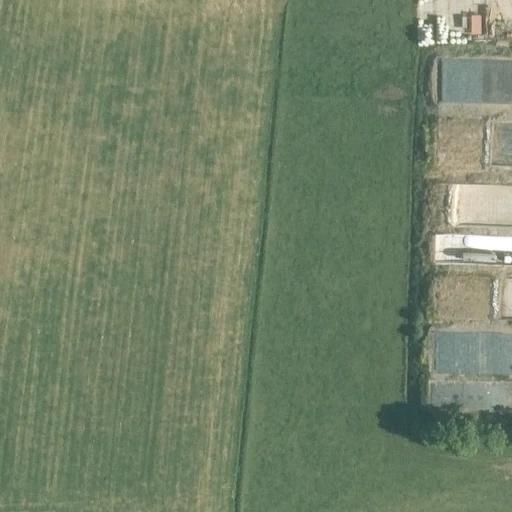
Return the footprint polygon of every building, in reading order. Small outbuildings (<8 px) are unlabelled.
[(428,52),(501,50),(500,18),(459,20),(459,2),(427,2),(428,52)] [(443,98),(460,99),(460,75),(443,75),(443,98)] [(511,177),(442,182),(445,226),(511,221),(511,177)] [(478,322),(477,353),(511,354),(511,308),(506,309),(507,273),(443,270),(442,305),(487,307),(486,323),(478,322)] [(441,355),(458,354),(455,321),(438,322),(441,355)]
